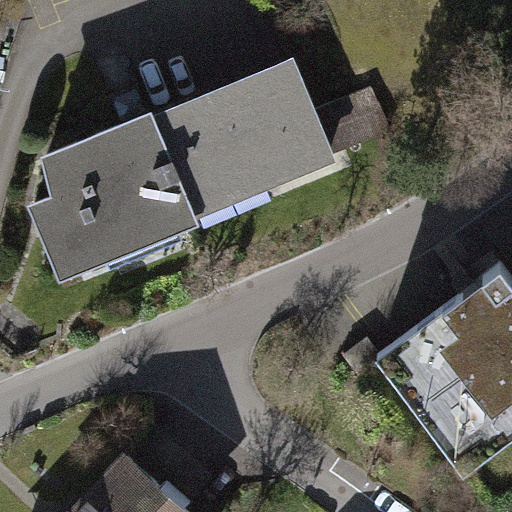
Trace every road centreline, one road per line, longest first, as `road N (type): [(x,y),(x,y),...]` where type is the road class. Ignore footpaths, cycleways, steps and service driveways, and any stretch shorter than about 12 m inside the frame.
road 1 (residential): [(511,159),(406,235),(172,342)]
road 2 (residential): [(375,511),(244,416),(172,342)]
road 3 (residential): [(172,342),(0,411)]
